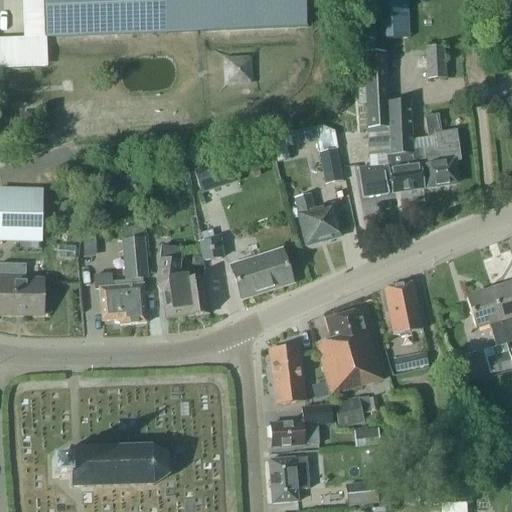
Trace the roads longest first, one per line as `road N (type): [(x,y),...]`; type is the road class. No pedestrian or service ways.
road 1 (tertiary): [(231,336),(511,212)]
road 2 (tertiary): [(0,355),(163,356),(231,336)]
road 3 (residential): [(254,511),(244,379),(231,336)]
